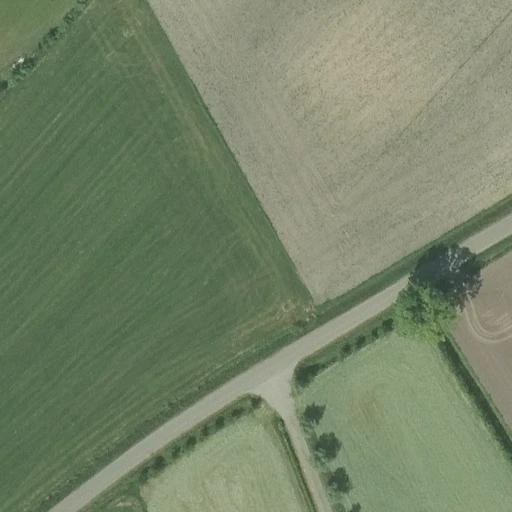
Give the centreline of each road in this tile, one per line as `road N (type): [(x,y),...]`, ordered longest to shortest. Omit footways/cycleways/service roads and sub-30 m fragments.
road 1 (unclassified): [(254,368),(511,218)]
road 2 (unclassified): [(56,511),(254,368)]
road 3 (unclassified): [(311,511),(254,368)]
